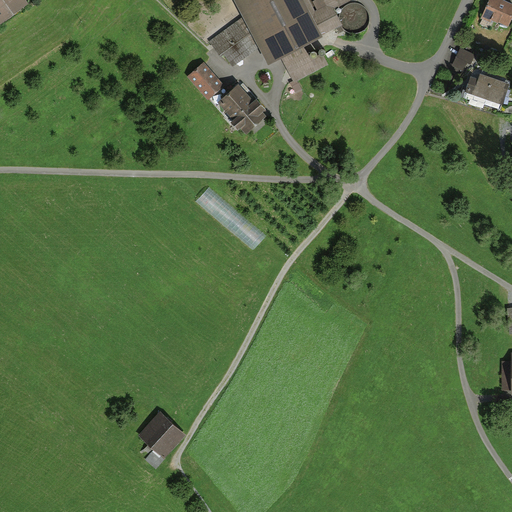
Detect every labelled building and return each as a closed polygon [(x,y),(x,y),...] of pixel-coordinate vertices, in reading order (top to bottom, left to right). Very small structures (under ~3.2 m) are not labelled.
[(0,0),(0,9),(8,20),(31,0),(0,0)] [(236,61),(265,42),(274,61),(286,55),(296,75),(325,61),(314,41),(333,32),(329,25),(344,18),(339,7),(350,1),(349,0),(328,0),(331,4),(317,11),(310,0),(243,0),(251,14),(212,39),(222,54),(229,49),(236,61)] [(511,2),(507,0),(493,0),(487,14),(511,25),(511,21),(511,2)] [(453,65),(467,71),(475,54),(460,48),(453,65)] [(206,64),(193,75),(212,97),(225,86),(206,64)] [(511,90),(511,81),(479,70),(471,93),(507,106),(511,90)] [(240,88),(221,104),(247,133),(266,116),(240,88)] [(208,187),(196,202),(254,250),(266,235),(208,187)] [(146,435),(167,455),(187,433),(165,414),(146,435)]
